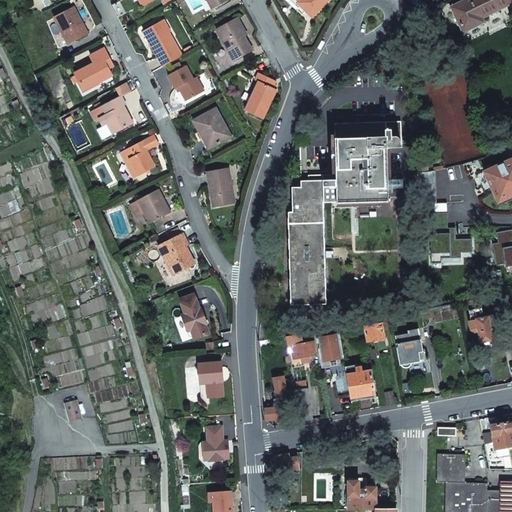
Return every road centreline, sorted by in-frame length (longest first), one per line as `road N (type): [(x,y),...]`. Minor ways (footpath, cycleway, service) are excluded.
road 1 (residential): [(99,0),(176,148),(217,260),(246,292)]
road 2 (residential): [(246,292),(256,212),(306,88)]
road 3 (residential): [(413,417),(253,444)]
road 4 (residential): [(253,444),(246,292)]
road 5 (residential): [(306,88),(330,61),(367,45),(419,0)]
